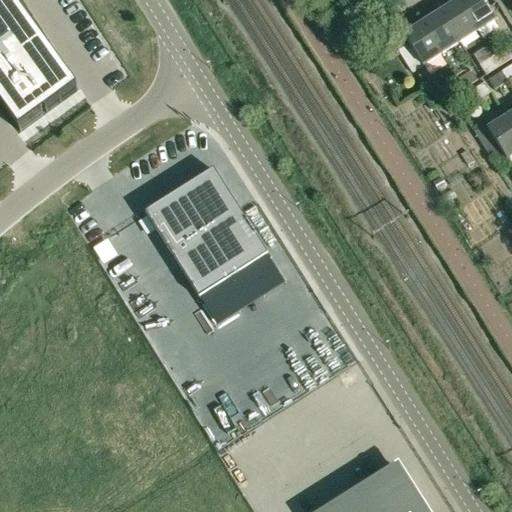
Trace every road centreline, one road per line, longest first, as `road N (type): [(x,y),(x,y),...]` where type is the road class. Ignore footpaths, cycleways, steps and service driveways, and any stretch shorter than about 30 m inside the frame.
road 1 (unclassified): [(477,511),(198,77)]
road 2 (unclassified): [(198,77),(0,224)]
